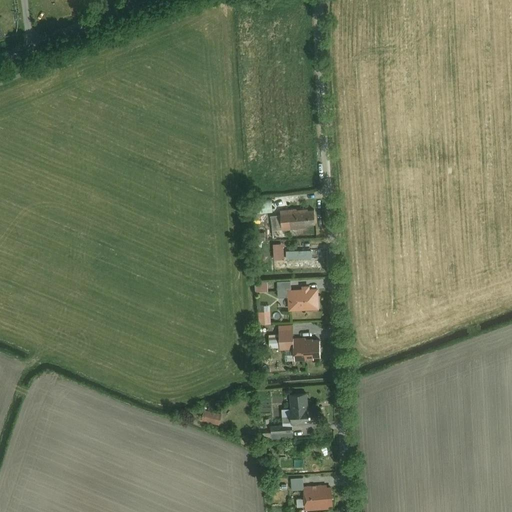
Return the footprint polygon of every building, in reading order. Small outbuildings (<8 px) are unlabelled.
[(305,207),(279,210),(279,214),(281,227),(317,223),(315,208),(305,209),(305,207)] [(279,214),(270,215),(271,229),(281,227),(279,214)] [(252,246),(261,247),(263,232),(255,230),(252,246)] [(290,280),(275,281),(276,295),(287,295),(287,289),(290,288),(290,280)] [(267,281),(255,282),(255,290),(267,290),(267,281)] [(290,288),(287,289),(287,295),(288,309),(318,307),(317,287),(308,287),(308,284),(300,285),(300,288),(290,288)] [(270,310),(260,310),(260,322),(271,322),(270,310)] [(294,324),(280,325),(281,347),(295,346),(295,339),(294,324)] [(321,338),(295,339),(295,346),(296,356),(322,355),(321,338)] [(308,393),(291,394),(292,408),(309,407),(308,393)] [(292,408),(281,409),(282,424),(290,423),(321,421),(319,406),(309,407),(292,408)] [(222,414),(203,409),(201,419),(220,424),(222,414)] [(271,425),(271,433),(291,431),(290,423),(282,424),(271,425)] [(306,476),(293,477),(294,487),(307,486),(306,476)] [(335,485),(307,486),(308,509),(330,508),(330,503),(336,503),(335,485)]
